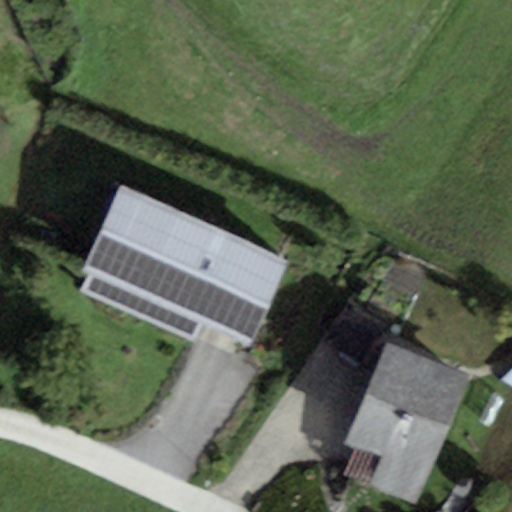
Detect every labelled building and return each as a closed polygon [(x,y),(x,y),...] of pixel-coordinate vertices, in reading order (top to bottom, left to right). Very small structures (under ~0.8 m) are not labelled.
[(290,261),(121,186),(83,271),(90,273),(204,324),(252,345),(290,261)] [(204,324),(90,273),(81,292),(195,342),(204,324)] [(384,327),(344,308),(323,341),(363,367),(384,327)] [(469,373),(387,340),(344,445),(355,449),(344,477),(415,506),(469,373)] [(511,368),(500,380),(511,386),(511,368)]
